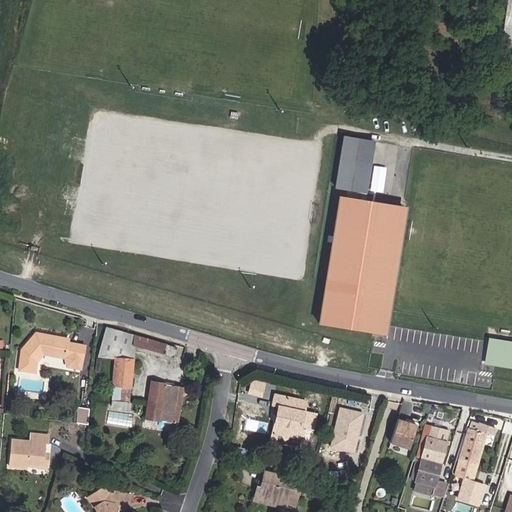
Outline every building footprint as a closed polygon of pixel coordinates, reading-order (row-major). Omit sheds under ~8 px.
[(511,0),(504,0),(498,41),(511,42),(511,0)] [(387,336),(407,206),(368,200),(376,140),(346,136),(339,186),(351,187),(349,197),(343,197),(323,326),(387,336)] [(163,355),(166,344),(106,328),(98,356),(114,358),(111,400),(129,402),(134,347),(163,355)] [(43,353),(64,358),(81,361),(84,345),(68,342),(68,339),(36,333),(22,349),(18,368),(34,371),(36,361),(43,353)] [(511,365),(511,339),(490,336),(486,361),(511,365)] [(66,366),(79,369),(81,361),(64,358),(66,366)] [(253,379),(249,391),(261,395),(265,384),(253,379)] [(145,418),(160,420),(165,384),(150,382),(145,418)] [(177,423),(183,387),(165,384),(160,420),(177,423)] [(273,403),(278,404),(272,432),(277,433),(282,434),(290,436),(302,439),(304,428),(312,430),(315,414),(303,412),(306,401),(303,400),(275,394),(273,403)] [(330,446),(355,452),(364,411),(339,405),(330,446)] [(108,423),(132,426),(133,414),(109,411),(108,423)] [(390,443),(409,449),(417,426),(411,424),(411,425),(406,423),(406,422),(398,420),(390,443)] [(493,436),(495,429),(479,424),(476,432),(469,430),(455,477),(464,479),(458,500),(478,505),(484,486),(471,482),(485,434),(493,436)] [(440,463),(448,431),(430,426),(429,428),(424,427),(416,456),(421,457),(421,458),(440,463)] [(48,455),(44,455),(44,452),(45,443),(47,443),(48,435),(31,433),(29,442),(12,440),(9,466),(27,468),(27,465),(46,467),(48,455)] [(416,456),(409,479),(415,481),(421,458),(421,457),(416,456)] [(445,482),(435,480),(440,463),(421,458),(415,481),(433,486),(431,494),(441,497),(445,482)] [(264,471),(263,475),(261,482),(264,483),(262,488),(259,487),(257,486),(253,499),(278,506),(280,499),(294,503),(299,485),(283,481),(284,476),(264,471)] [(413,489),(431,494),(433,486),(415,481),(413,489)] [(115,506),(116,502),(128,505),(130,495),(114,491),(113,494),(105,492),(103,487),(103,488),(87,497),(95,511),(114,511),(116,509),(116,507),(115,506)] [(278,506),(292,510),(294,503),(280,499),(278,506)] [(116,509),(126,511),(128,505),(116,502),(115,506),(116,507),(116,509)]
